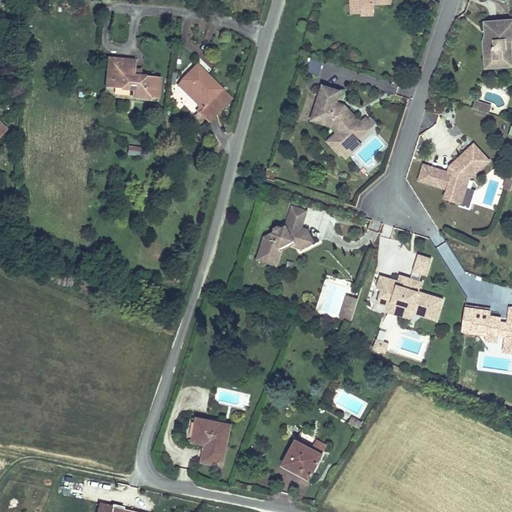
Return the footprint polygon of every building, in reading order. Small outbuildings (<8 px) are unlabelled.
[(363,0),(354,1),(355,11),(365,11),(365,15),(379,14),(378,7),(365,8),(363,0)] [(511,49),(511,35),(511,15),(487,18),(488,30),(491,30),(492,39),(488,39),(485,40),(486,57),(503,56),(503,60),(511,59),(511,49)] [(511,64),(511,35),(511,49),(511,59),(503,60),(503,56),(486,57),(487,66),(511,64)] [(104,93),(110,94),(112,66),(106,66),(104,93)] [(112,66),(110,94),(128,96),(128,103),(142,104),(142,97),(152,98),(152,82),(130,80),(131,68),(112,66)] [(208,109),(201,116),(198,119),(208,128),(231,102),(196,69),(181,84),(208,109)] [(142,97),(142,104),(158,106),(159,82),(152,82),(152,98),(142,97)] [(338,102),(340,99),(344,89),(328,82),(315,114),(334,121),(345,133),(348,130),(354,135),(362,127),(357,122),(362,118),(350,104),(347,102),(346,106),(338,102)] [(174,91),(201,116),(208,109),(181,84),(174,91)] [(488,110),(491,102),(475,97),(472,105),(488,110)] [(348,130),(345,133),(354,143),(371,129),(362,118),(357,122),(362,127),(354,135),(348,130)] [(472,143),(453,158),(456,162),(451,170),(447,168),(424,161),(419,177),(445,184),(442,193),(460,198),(465,177),(487,160),(472,143)] [(128,145),(128,152),(140,153),(140,146),(128,145)] [(456,162),(453,158),(449,162),(447,168),(451,170),(456,162)] [(265,254),(281,259),(286,242),(297,236),(308,235),(313,241),(321,236),(313,222),(309,221),(314,206),(298,201),(292,221),(290,221),(289,226),(284,230),(280,228),(270,233),(265,254)] [(280,223),(280,228),(284,230),(289,226),(290,221),(284,220),(280,223)] [(286,242),(281,259),(287,260),(292,244),(299,242),(307,244),(313,241),(308,235),(297,236),(286,242)] [(420,251),(418,259),(431,265),(435,256),(420,251)] [(431,265),(418,259),(415,268),(429,272),(431,265)] [(378,282),(382,283),(389,285),(392,275),(382,271),(378,282)] [(402,272),(401,277),(412,281),(414,276),(402,272)] [(389,285),(382,283),(377,297),(384,300),(392,297),(412,303),(418,310),(439,317),(446,297),(423,289),(425,280),(414,276),(412,281),(401,277),(392,275),(389,285)] [(352,320),(358,296),(346,293),(340,317),(352,320)] [(392,297),(384,300),(388,309),(407,315),(418,310),(412,303),(392,297)] [(464,301),(461,322),(470,323),(472,302),(464,301)] [(472,302),(470,323),(486,325),(486,330),(496,332),(496,327),(506,328),(505,334),(511,335),(511,312),(509,312),(508,316),(501,315),(502,311),(489,310),(489,304),(472,302)] [(391,337),(380,333),(375,343),(387,347),(391,337)] [(198,419),(192,442),(206,445),(211,446),(208,463),(222,466),(231,426),(198,419)] [(312,476),(324,455),(297,440),(284,465),(301,474),(303,470),(312,476)] [(211,446),(206,445),(202,462),(208,463),(211,446)] [(303,470),(301,474),(310,479),(312,476),(303,470)] [(80,496),(82,483),(64,481),(62,494),(80,496)]
